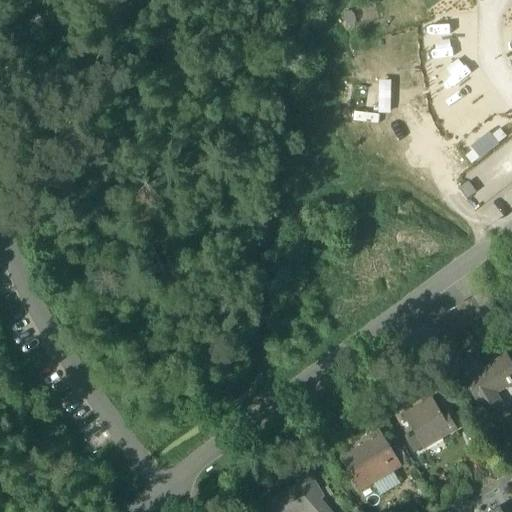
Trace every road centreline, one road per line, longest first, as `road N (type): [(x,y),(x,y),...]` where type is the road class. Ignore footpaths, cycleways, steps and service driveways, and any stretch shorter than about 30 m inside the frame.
road 1 (residential): [(160,492),(511,230)]
road 2 (residential): [(160,492),(0,231)]
road 3 (unknown): [(437,19),(377,66),(375,81),(486,249)]
